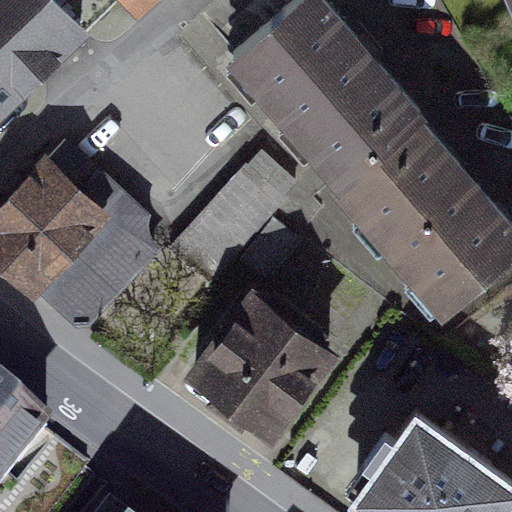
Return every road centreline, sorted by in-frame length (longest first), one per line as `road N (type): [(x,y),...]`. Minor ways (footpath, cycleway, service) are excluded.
road 1 (tertiary): [(0,336),(241,511)]
road 2 (residential): [(191,0),(0,171)]
